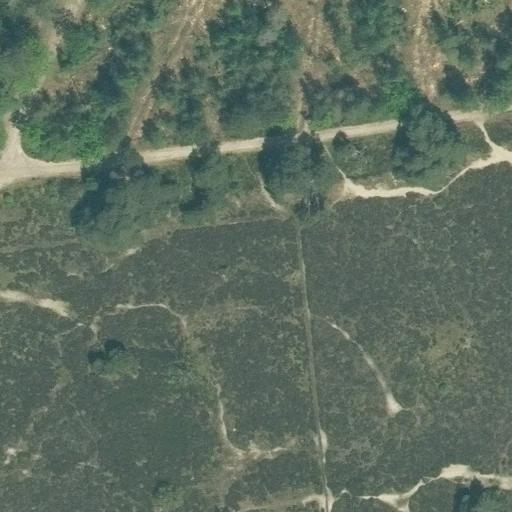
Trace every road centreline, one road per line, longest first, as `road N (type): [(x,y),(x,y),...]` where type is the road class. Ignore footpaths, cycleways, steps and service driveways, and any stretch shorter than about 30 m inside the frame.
road 1 (track): [(0,172),(136,162),(511,104)]
road 2 (track): [(0,171),(83,0)]
